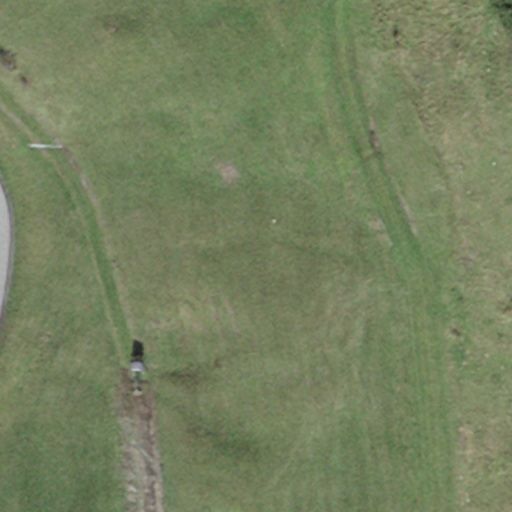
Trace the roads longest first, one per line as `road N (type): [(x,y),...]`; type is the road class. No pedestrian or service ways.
road 1 (track): [(427,511),(409,273),(353,134),(335,65),(337,0)]
road 2 (track): [(0,92),(78,176),(104,243),(135,371),(152,511)]
